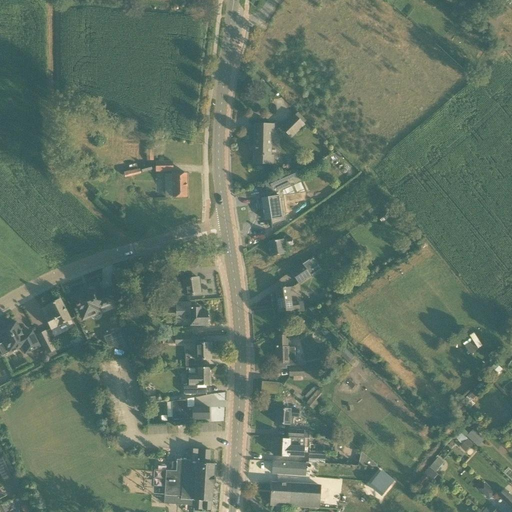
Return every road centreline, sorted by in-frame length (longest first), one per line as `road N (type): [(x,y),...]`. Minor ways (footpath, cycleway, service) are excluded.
road 1 (unclassified): [(0,307),(71,268),(163,237),(225,228)]
road 2 (tertiary): [(236,439),(239,352),(225,228)]
road 3 (tertiary): [(225,228),(219,143),(231,24)]
road 4 (unclassified): [(236,439),(134,441),(114,362)]
